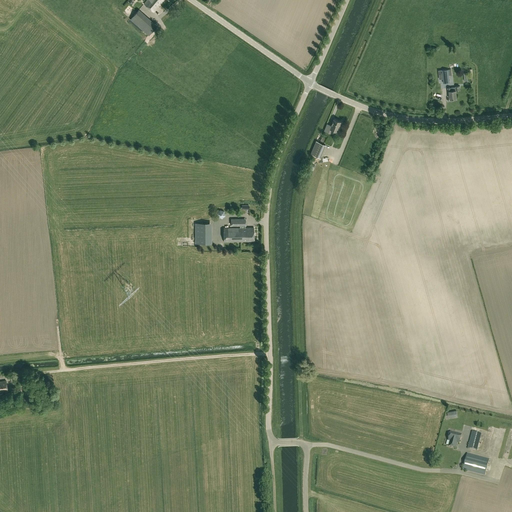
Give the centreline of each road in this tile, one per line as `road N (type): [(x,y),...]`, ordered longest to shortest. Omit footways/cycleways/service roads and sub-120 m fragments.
road 1 (tertiary): [(305,511),(306,449),(274,442),(268,432),(265,225),(272,172),(310,83)]
road 2 (tertiary): [(332,94),(420,121),(511,115)]
road 3 (tertiary): [(310,83),(191,0)]
